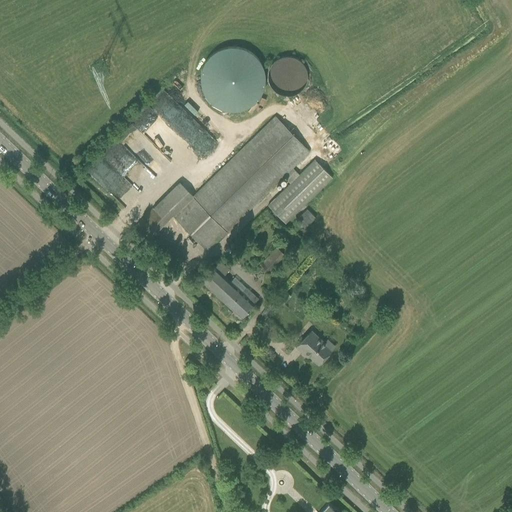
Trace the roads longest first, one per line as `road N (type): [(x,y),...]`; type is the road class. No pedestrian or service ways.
road 1 (secondary): [(386,511),(0,145)]
road 2 (track): [(183,318),(174,328),(176,353),(226,511)]
road 3 (track): [(98,238),(0,315)]
